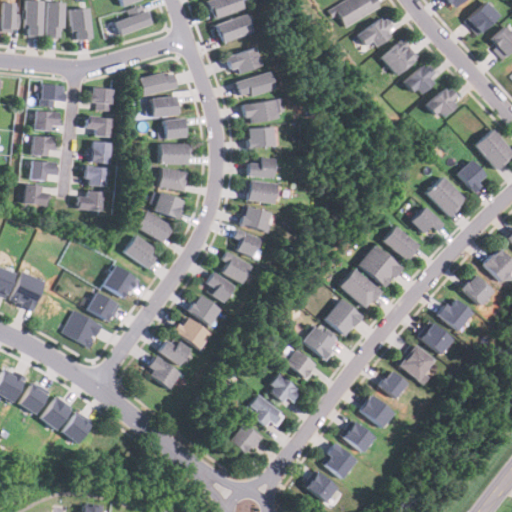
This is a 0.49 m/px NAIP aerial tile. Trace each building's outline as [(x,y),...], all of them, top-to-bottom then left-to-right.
[(0,0),(0,31),(9,31),(10,28),(16,28),(16,13),(12,13),(12,0),(0,0)] [(22,0),(21,36),(39,37),(39,0),(22,0)] [(43,0),(41,35),(60,37),(62,1),(43,0)] [(204,0),(208,17),(239,11),(236,0),(204,0)] [(340,27),(376,7),(372,0),(341,0),(329,7),(340,27)] [(477,0),(459,18),(473,34),(494,15),(479,0),(477,0)] [(64,8),(67,30),(73,29),(74,40),(89,38),(85,6),(64,8)] [(110,21),(116,35),(149,21),(143,7),(110,21)] [(219,42),(248,33),(242,14),(213,24),(219,42)] [(390,32),(377,17),(355,36),(368,51),(390,32)] [(499,24),(483,42),(500,57),(511,43),(511,30),(511,29),(508,33),(499,24)] [(413,56),(396,40),(378,58),(394,75),(413,56)] [(257,66),(250,47),(223,57),(229,75),(257,66)] [(432,79),(419,65),(400,81),(414,96),(432,79)] [(230,82),(263,70),(270,89),(246,97),(244,92),(235,95),(230,82)] [(132,77),(138,96),(172,86),(169,72),(160,75),(159,71),(132,77)] [(60,86),(37,83),(35,105),(58,107),(60,86)] [(83,107),(106,111),(110,90),(88,85),(83,107)] [(422,105),(436,118),(455,100),(441,86),(422,105)] [(148,117),(174,115),(173,96),(146,98),(148,117)] [(274,116),(269,98),(238,106),(243,125),(274,116)] [(30,128),(54,131),(56,113),(32,110),(30,128)] [(90,136),(107,138),(108,117),(83,115),(82,128),(91,129),(90,136)] [(182,138),(181,118),(160,119),(160,138),(182,138)] [(244,128),(270,125),(272,145),(244,148),(243,139),(246,139),(244,128)] [(491,169),(508,153),(486,129),(469,145),(491,169)] [(49,137),(30,135),(28,154),(47,156),(49,137)] [(86,163),(105,164),(107,142),(87,141),(86,163)] [(185,144),(155,144),(155,164),(185,164),(185,144)] [(269,157),(244,157),(244,177),(269,177),(269,157)] [(466,158),(451,173),(469,193),(476,186),(473,182),(481,174),(466,158)] [(25,178),(42,181),(43,175),(50,176),(52,163),(28,159),(25,178)] [(102,185),(102,166),(80,166),(80,185),(102,185)] [(154,189),(182,189),(183,170),(155,170),(154,189)] [(421,192),(445,215),(460,200),(437,176),(421,192)] [(272,183),(244,180),(241,200),(270,203),(272,183)] [(19,203),(41,205),(43,186),(21,184),(19,203)] [(99,209),(98,191),(72,193),(73,210),(99,209)] [(149,211),(174,219),(180,200),(155,192),(149,211)] [(243,205),(239,225),(262,230),(266,211),(243,205)] [(426,238),(439,225),(419,207),(407,220),(426,238)] [(131,227),(158,242),(167,226),(141,210),(131,227)] [(414,246),(391,226),(378,240),(402,261),(414,246)] [(511,226),(502,236),(511,246),(511,226)] [(235,231),(227,250),(247,257),(254,238),(235,231)] [(119,252),(144,268),(155,251),(130,235),(119,252)] [(353,264),(380,288),(397,269),(370,245),(353,264)] [(480,264),(500,284),(511,271),(511,265),(495,249),(480,264)] [(247,264),(236,282),(217,271),(223,261),(217,258),(222,250),(247,264)] [(111,264),(98,284),(121,299),(134,280),(111,264)] [(0,295),(4,297),(13,272),(0,266),(0,295)] [(335,285),(361,309),(376,293),(351,268),(335,285)] [(44,279),(19,270),(8,301),(33,309),(44,279)] [(220,302),(230,284),(208,272),(198,290),(220,302)] [(489,292),(471,274),(458,289),(476,306),(489,292)] [(93,291),(82,308),(107,323),(118,306),(93,291)] [(217,307),(205,325),(182,310),(187,302),(189,304),(196,293),(217,307)] [(432,314),(454,330),(469,311),(451,298),(445,305),(442,302),(432,314)] [(321,318),(342,334),(357,315),(336,299),(321,318)] [(72,309),(58,332),(88,350),(103,326),(72,309)] [(195,348),(206,333),(182,313),(170,328),(195,348)] [(413,338),(434,356),(449,339),(428,320),(413,338)] [(310,324),(297,341),(324,361),(332,351),(327,347),(335,336),(324,328),(321,333),(310,324)] [(154,349),(174,365),(186,350),(166,334),(154,349)] [(418,383),(423,376),(419,373),(431,359),(411,343),(394,363),(418,383)] [(280,362),(304,378),(313,365),(289,348),(280,362)] [(140,370),(165,387),(176,372),(151,354),(140,370)] [(0,396),(11,401),(21,376),(0,367),(0,396)] [(373,384),(391,398),(404,382),(386,368),(373,384)] [(278,400),(282,394),(291,401),(298,391),(274,372),(262,388),(278,400)] [(32,413),(46,391),(30,381),(15,403),(32,413)] [(355,408),(379,428),(393,411),(369,392),(355,408)] [(261,425),(264,419),(273,426),(282,414),(252,393),(240,409),(261,425)] [(52,429),(67,408),(51,397),(36,417),(52,429)] [(57,432),(73,443),(88,422),(72,411),(57,432)] [(349,419),(372,437),(359,453),(337,436),(349,419)] [(250,449),(259,439),(239,422),(225,438),(240,452),(246,446),(250,449)] [(330,441),(355,460),(341,479),(317,461),(330,441)] [(312,470),(334,486),(321,503),(299,487),(312,470)]
